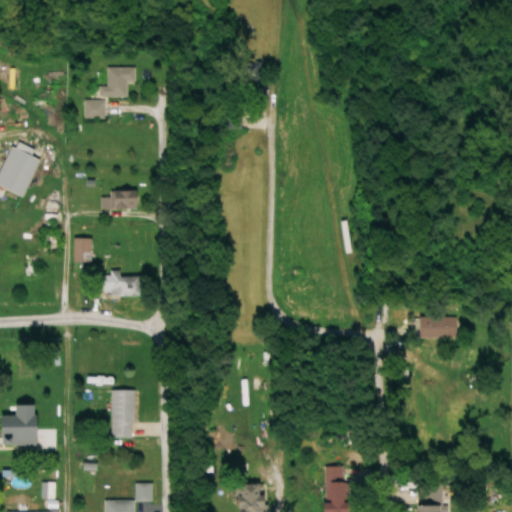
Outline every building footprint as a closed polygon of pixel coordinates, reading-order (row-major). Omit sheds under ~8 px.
[(106,68),(106,94),(127,94),(127,85),(136,85),(136,68),(106,68)] [(0,120),(19,120),(19,104),(12,104),(12,84),(0,83),(0,120)] [(223,129),(243,129),(243,111),(223,111),(223,129)] [(0,186),(25,196),(40,158),(12,146),(0,175),(0,186)] [(140,192),(116,192),(116,210),(140,210),(140,192)] [(74,262),(92,262),(92,238),(74,238),(74,262)] [(142,277),(121,277),(121,272),(109,272),(109,297),(142,297),(142,277)] [(422,317),(422,338),(456,338),(456,317),(422,317)] [(1,385),(20,385),(20,354),(1,354),(1,385)] [(113,391),(113,439),(136,439),(136,391),(113,391)] [(43,440),(43,405),(15,406),(16,416),(1,416),(2,441),(43,440)] [(444,450),(422,451),(422,462),(444,461),(444,450)] [(325,467),(325,511),(356,511),(357,504),(347,504),(346,467),(325,467)] [(240,511),(268,511),(269,484),(240,484),(240,511)] [(105,500),(105,511),(135,511),(135,500),(105,500)]
